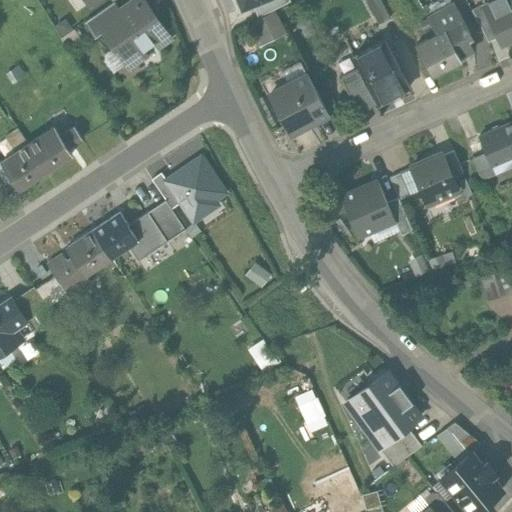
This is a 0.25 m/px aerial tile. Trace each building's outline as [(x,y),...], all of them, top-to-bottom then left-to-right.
[(84,0),(64,0),(73,13),(87,4),(84,0)] [(261,0),(252,4),(258,19),(273,12),(290,2),(289,0),(261,0)] [(362,0),(376,25),(389,18),(378,0),(362,0)] [(511,0),(495,0),(483,6),(499,38),(502,43),(511,38),(511,0)] [(165,34),(141,1),(122,14),(102,28),(103,29),(128,65),(133,66),(143,59),(144,54),(142,51),(165,34)] [(102,28),(122,14),(114,2),(84,23),(93,36),(103,29),(102,28)] [(472,37),(454,5),(419,24),(427,40),(415,47),(431,77),(461,61),(460,58),(472,52),(466,40),(472,37)] [(499,38),(483,6),(472,11),(488,44),(499,38)] [(285,34),(273,12),(244,28),(256,50),(285,34)] [(409,88),(385,42),(353,59),(358,69),(377,105),(409,88)] [(377,105),(358,69),(341,78),(359,114),(377,105)] [(329,116),(308,75),(270,95),(291,136),(329,116)] [(511,156),(511,123),(480,137),(484,147),(491,165),(511,156)] [(27,146),(44,172),(71,154),(68,149),(60,137),(54,128),(27,146)] [(60,137),(68,149),(82,139),(74,128),(60,137)] [(44,172),(27,146),(1,163),(7,172),(15,184),(19,190),(44,172)] [(491,165),(484,147),(469,153),(481,182),(496,176),(491,165)] [(442,156),(452,178),(463,174),(453,152),(442,156)] [(441,154),(411,166),(428,205),(458,192),(452,178),(442,156),(441,154)] [(194,221),(216,205),(213,201),(224,193),(201,159),(167,182),(182,203),(194,221)] [(0,191),(1,193),(15,184),(7,172),(0,176),(0,191)] [(182,203),(167,182),(161,173),(151,180),(165,201),(171,210),(182,203)] [(390,179),(398,198),(399,201),(410,196),(400,174),(390,179)] [(377,181),(341,197),(358,237),(395,222),(387,203),(377,181)] [(387,203),(395,222),(401,236),(412,232),(399,201),(398,198),(387,203)] [(171,210),(165,201),(147,212),(167,242),(185,230),(171,210)] [(128,247),(138,262),(167,242),(147,212),(128,225),(120,212),(92,231),(111,258),(128,247)] [(111,258),(92,231),(65,249),(68,253),(48,266),(58,281),(69,297),(89,283),(84,276),(111,258)] [(451,253),(428,260),(432,270),(454,263),(451,253)] [(420,255),(407,260),(413,275),(426,270),(420,255)] [(269,274),(255,264),(245,276),(259,287),(269,274)] [(488,299),(511,291),(511,267),(480,277),(488,299)] [(58,281),(37,295),(46,308),(67,295),(58,281)] [(35,291),(14,304),(26,322),(46,308),(37,295),(35,291)] [(0,355),(22,341),(14,329),(26,322),(14,304),(11,300),(0,307),(0,355)] [(261,341),(248,349),(262,373),(276,365),(261,341)] [(397,386),(387,373),(345,403),(378,448),(407,427),(420,417),(411,404),(413,403),(399,384),(397,386)] [(407,427),(378,448),(393,468),(422,447),(407,427)] [(506,492),(470,451),(439,479),(468,511),(482,511),(484,511),(506,492)]
